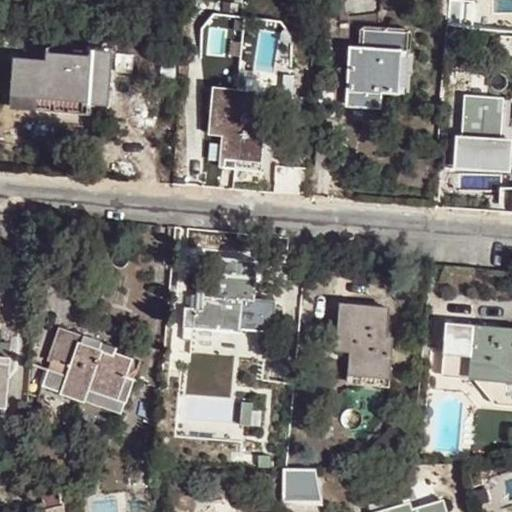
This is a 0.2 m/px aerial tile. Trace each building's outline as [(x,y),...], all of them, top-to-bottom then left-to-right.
[(365,98),(377,98),(396,100),(401,59),(409,59),(411,37),(362,35),(361,55),(349,55),(345,112),(363,113),(365,98)] [(33,95),(83,99),(101,101),(105,59),(45,54),(45,48),(42,47),(42,61),(12,58),(8,105),(32,108),(33,95)] [(255,94),(212,91),(207,133),(221,136),(219,157),(249,161),(250,153),(256,154),(259,137),(251,137),(255,94)] [(82,112),(83,99),(33,95),(32,108),(82,112)] [(376,114),(377,98),(365,98),(363,113),(376,114)] [(495,101),(461,98),(457,164),(479,166),(480,150),(492,151),(495,101)] [(93,239),(77,252),(85,261),(100,248),(93,239)] [(237,260),(219,259),(218,274),(203,273),(201,294),(191,294),(190,306),(182,306),(180,326),(239,330),(241,299),(252,299),(255,261),(237,260)] [(363,306),(340,304),(337,349),(350,350),(348,374),(380,376),(381,367),(388,368),(389,351),(382,350),(386,307),(363,306)] [(43,382),(83,396),(85,387),(116,398),(132,355),(117,350),(118,345),(100,339),(97,346),(80,340),(82,331),(72,328),(61,324),(50,357),(52,359),(43,382)] [(470,350),(442,348),(441,370),(468,372),(488,374),(487,387),(495,397),(511,398),(511,328),(497,327),(473,325),(470,350)] [(0,406),(4,407),(9,360),(0,359),(0,358),(0,406)] [(85,387),(83,396),(113,406),(116,398),(85,387)] [(41,397),(35,414),(52,422),(53,417),(53,413),(52,410),(51,405),(46,400),(41,397)] [(285,465),(283,465),(282,497),(320,498),(314,466),(285,465)] [(45,506),(42,511),(64,511),(61,501),(45,506)]
